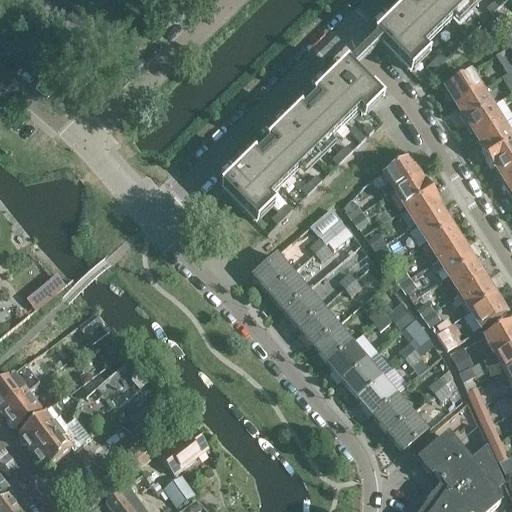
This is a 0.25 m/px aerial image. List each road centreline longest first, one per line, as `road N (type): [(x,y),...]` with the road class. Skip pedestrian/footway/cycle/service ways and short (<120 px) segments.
road 1 (residential): [(367,511),(370,482),(361,456),(149,221)]
road 2 (residential): [(343,36),(414,110),(511,266)]
road 3 (residential): [(149,221),(343,36)]
road 4 (residential): [(230,0),(84,144)]
